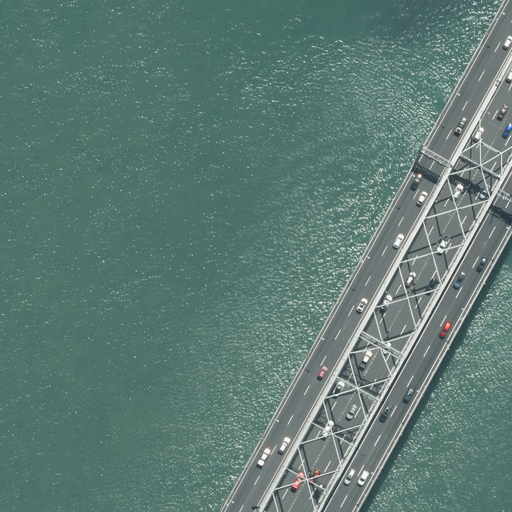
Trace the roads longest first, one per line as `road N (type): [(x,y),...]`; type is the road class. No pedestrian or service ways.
road 1 (motorway): [(240,511),(511,21)]
road 2 (motorway): [(288,511),(511,108)]
road 3 (motorway): [(511,195),(336,511)]
